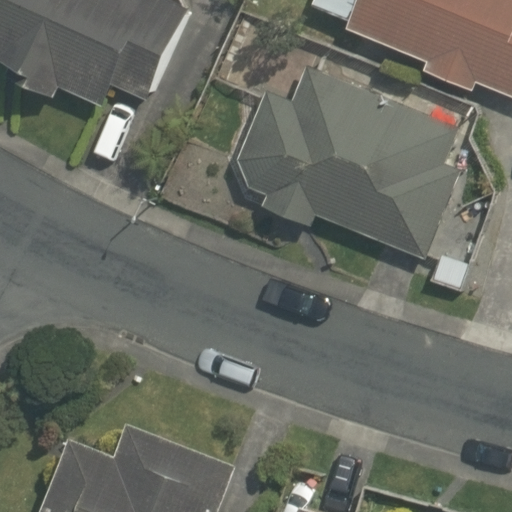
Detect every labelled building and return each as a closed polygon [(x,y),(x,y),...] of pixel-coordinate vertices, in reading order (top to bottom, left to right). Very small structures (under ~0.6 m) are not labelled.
[(194,4),(184,0),(0,0),(0,57),(18,65),(14,75),(56,94),(61,84),(103,103),(112,84),(150,101),(194,4)] [(511,0),(358,0),(348,26),(428,59),(425,68),(475,90),(478,80),(511,94),(511,0)] [(461,120),(308,62),(294,98),(266,87),(239,157),(249,185),(268,193),(264,203),(316,222),(319,214),(428,257),(463,167),(448,160),(461,120)] [(116,451),(71,434),(40,511),(218,511),(239,462),(129,418),(116,451)] [(333,511),(304,503),(301,511),(333,511)]
